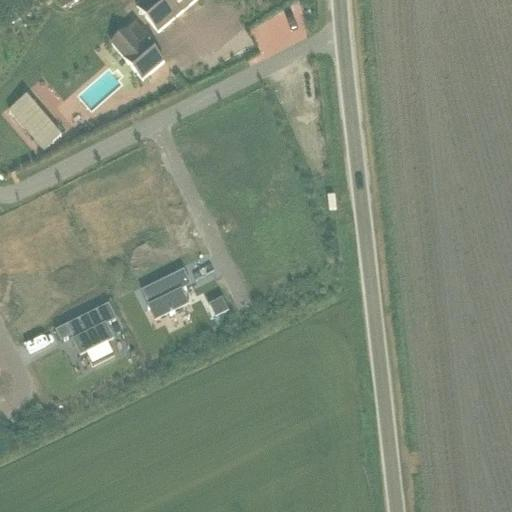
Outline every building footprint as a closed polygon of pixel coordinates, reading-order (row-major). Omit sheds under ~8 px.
[(54,0),(61,12),(84,0),(54,0)] [(140,0),(135,5),(158,33),(178,16),(184,24),(208,4),(204,0),(140,0)] [(20,22),(16,13),(5,18),(9,27),(20,22)] [(126,33),(111,46),(125,63),(142,83),(164,64),(147,44),(150,41),(136,25),(126,33)] [(27,100),(9,115),(44,155),(61,140),(27,100)] [(142,157),(94,181),(101,196),(134,180),(140,192),(155,184),(142,157)] [(312,210),(301,216),(306,227),(317,221),(312,210)] [(285,224),(243,245),(263,284),(279,276),(271,262),(280,257),(281,258),(285,256),(285,255),(297,249),(285,224)] [(183,273),(141,294),(149,310),(147,310),(148,312),(150,311),(156,324),(187,309),(180,294),(191,289),(183,273)] [(221,303),(209,309),(215,320),(226,314),(221,303)] [(109,308),(55,334),(61,346),(72,340),(74,344),(73,345),(80,359),(86,356),(107,346),(113,343),(106,329),(117,324),(109,308)]
